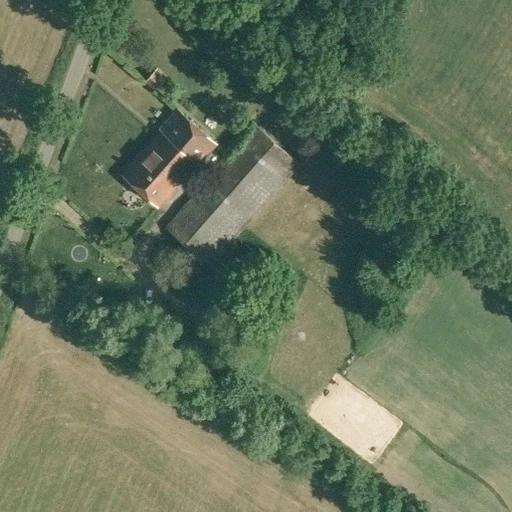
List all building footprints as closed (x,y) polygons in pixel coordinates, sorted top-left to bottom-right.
[(143,80),(155,91),(167,76),(156,66),(143,80)] [(169,157),(187,173),(196,162),(198,163),(216,143),(176,108),(158,128),(161,130),(155,137),(173,153),(169,157)] [(166,227),(209,265),(299,163),(256,125),(166,227)] [(121,174),(157,206),(187,173),(169,157),(173,153),(155,137),(121,174)] [(376,199),(387,208),(397,195),(386,186),(376,199)]
